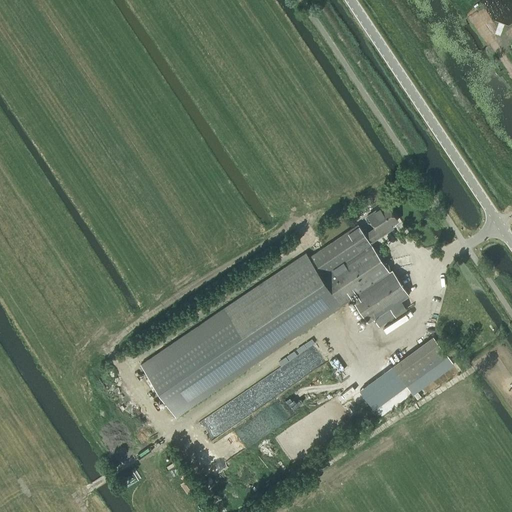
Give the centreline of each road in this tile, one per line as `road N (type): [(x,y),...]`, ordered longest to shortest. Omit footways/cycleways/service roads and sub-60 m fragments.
road 1 (track): [(432,261),(412,319),(380,341),(307,336),(78,495),(85,511)]
road 2 (track): [(256,511),(494,356),(511,383)]
road 3 (tertiary): [(348,0),(511,242)]
